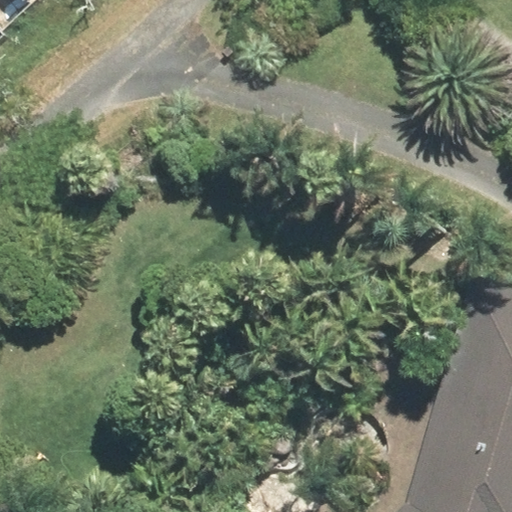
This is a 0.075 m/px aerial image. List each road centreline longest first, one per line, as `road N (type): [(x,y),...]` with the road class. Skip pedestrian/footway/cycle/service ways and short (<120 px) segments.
road 1 (track): [(0,175),(97,89),(175,68),(264,85),(447,143),(511,180)]
road 2 (track): [(97,89),(195,0)]
